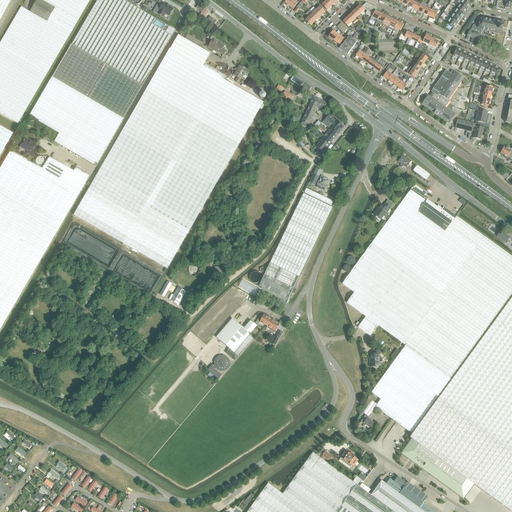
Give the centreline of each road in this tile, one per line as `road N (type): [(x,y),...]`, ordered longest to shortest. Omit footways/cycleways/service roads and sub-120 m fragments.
road 1 (unclassified): [(322,349),(334,393),(324,413),(243,474),(188,502),(0,404)]
road 2 (unclassified): [(466,511),(347,435),(341,424),(351,392),(322,349)]
road 3 (unclassified): [(380,126),(207,0)]
road 4 (primary): [(386,118),(231,0)]
road 5 (unclassified): [(361,173),(311,285),(311,325),(322,349)]
road 6 (unclassified): [(511,229),(380,126)]
road 7 (primary): [(511,209),(386,118)]
road 8 (track): [(191,317),(96,429)]
